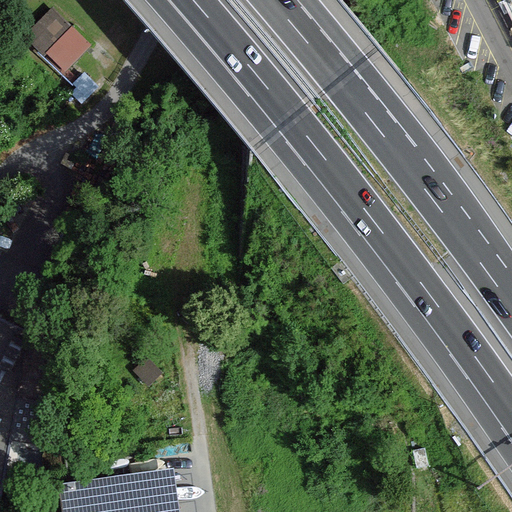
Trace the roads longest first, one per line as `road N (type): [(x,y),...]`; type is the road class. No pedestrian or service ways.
road 1 (motorway): [(191,0),(292,116),(511,409)]
road 2 (motorway): [(511,304),(271,0)]
